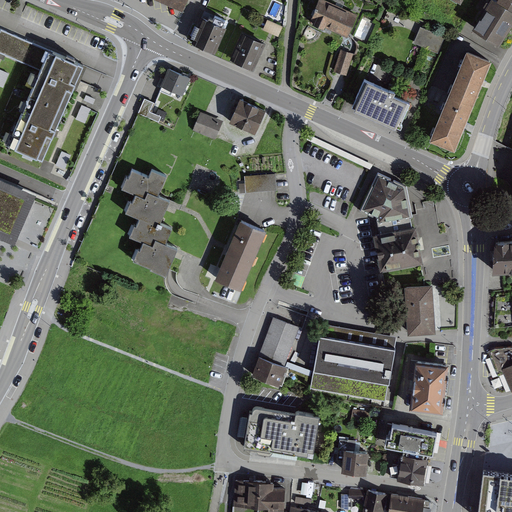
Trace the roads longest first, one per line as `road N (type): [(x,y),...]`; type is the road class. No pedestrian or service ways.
road 1 (residential): [(297,107),(291,233),(237,359),(221,450),(246,469),(455,495)]
road 2 (tertiary): [(146,38),(0,386)]
road 3 (tertiary): [(468,188),(297,107)]
road 4 (tertiary): [(469,403),(473,229)]
road 5 (tertiary): [(297,107),(176,53)]
road 6 (tertiary): [(468,188),(511,72)]
